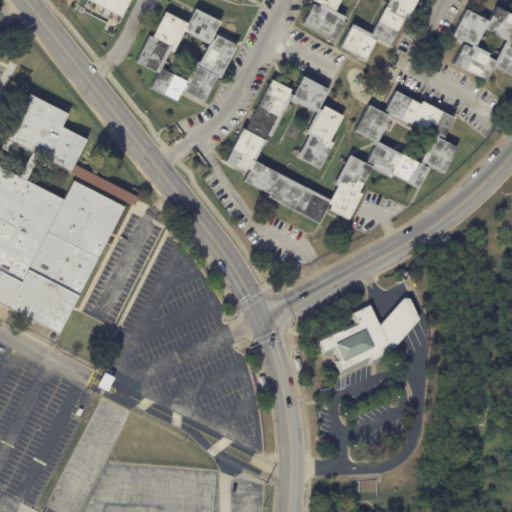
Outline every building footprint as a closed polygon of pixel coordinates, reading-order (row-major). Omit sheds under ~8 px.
[(126,0),(128,1),(120,18),(87,1),(87,0),(126,0)] [(340,0),(335,12),(345,17),(334,39),(302,23),(311,5),(317,8),(319,4),(312,0),(340,0)] [(389,44),(388,46),(375,39),(364,62),(337,48),(349,26),(368,35),(386,0),(415,0),(404,22),(401,20),(389,44)] [(511,79),(494,70),(491,68),(483,82),(451,65),(461,46),(468,50),(469,47),(450,37),(463,12),(486,24),(494,9),(511,18),(511,36),(508,44),(511,46),(511,79)] [(228,45),(234,48),(218,80),(214,78),(201,104),(182,94),(179,93),(174,103),(149,90),(157,75),(134,64),(148,38),(150,39),(163,14),(186,26),(193,12),(218,24),(212,36),(228,45)] [(327,90),(328,91),(318,110),(320,111),(322,107),(342,117),(329,142),(332,144),(319,169),(297,158),(308,136),(305,134),(315,113),(290,100),(269,141),(265,140),(254,162),(329,202),(337,187),(333,185),(348,156),(365,165),(374,146),(371,144),(373,141),(354,131),(368,106),(386,116),(388,113),(385,111),(395,92),(420,106),(422,103),(453,119),(443,138),(439,135),(437,139),(455,149),(442,174),(423,164),(421,167),(427,169),(417,188),(391,175),(390,179),(370,168),(357,193),(360,195),(347,220),(329,211),(331,206),(328,205),(318,224),(267,198),(269,194),(243,181),(248,171),(246,170),(245,172),(225,162),(241,130),(245,132),(271,81),(290,91),(289,94),(292,96),(302,77),(327,90)] [(0,133),(19,97),(85,131),(64,173),(127,205),(60,336),(0,305),(0,133)] [(226,295),(232,292),(238,302),(232,305),(226,295)] [(390,352),(389,353),(390,357),(369,367),(367,363),(338,377),(331,362),(335,360),(332,353),(321,359),(313,342),(342,328),(343,330),(353,325),(349,316),(367,307),(377,328),(386,317),(401,300),(407,301),(417,321),(400,340),(390,352)] [(295,372),(292,361),(298,359),(301,371),(295,372)] [(270,389),(263,390),(260,379),(267,377),(270,389)]
